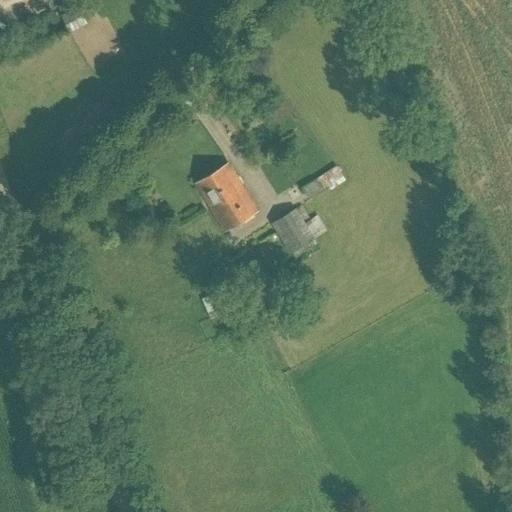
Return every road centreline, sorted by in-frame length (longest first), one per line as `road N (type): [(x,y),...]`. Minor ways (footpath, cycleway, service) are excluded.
road 1 (track): [(257,0),(23,247)]
road 2 (unclassified): [(125,511),(23,247)]
